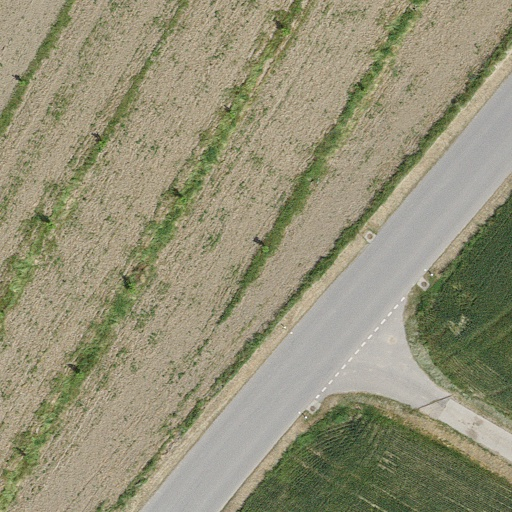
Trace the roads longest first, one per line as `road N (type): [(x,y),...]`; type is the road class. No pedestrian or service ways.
road 1 (tertiary): [(181,511),(511,114)]
road 2 (track): [(329,330),(511,437)]
